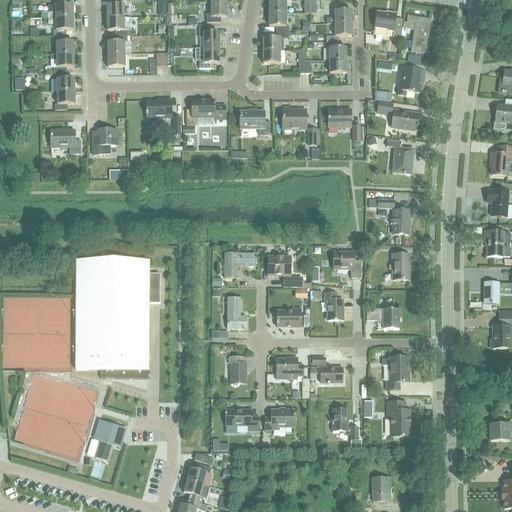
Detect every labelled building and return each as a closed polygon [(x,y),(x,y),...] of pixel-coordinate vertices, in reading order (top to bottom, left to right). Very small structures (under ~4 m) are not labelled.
[(20,0),(12,0),(13,11),(20,10),(20,0)] [(49,20),(73,19),(73,7),(66,7),(66,1),(53,1),(53,7),(49,7),(49,20)] [(127,2),(114,2),(114,8),(107,8),(107,20),(124,20),(124,8),(127,7),(127,2)] [(159,17),(167,17),(167,15),(167,5),(167,2),(159,2),(159,17)] [(269,16),(286,16),(286,3),(269,3),(269,16)] [(227,4),(212,4),(212,15),(207,15),(207,24),(221,24),(221,18),(228,18),(227,4)] [(335,20),(327,20),(327,26),(335,26),(352,26),(351,13),(335,13),(335,20)] [(389,15),(376,13),(374,30),(388,31),(387,32),(394,33),(393,40),(400,41),(403,21),(396,20),(397,15),(389,14),(389,15)] [(286,16),(269,16),(269,28),(276,28),(276,34),(289,34),(289,28),(286,28),(286,16)] [(403,25),(403,31),(414,32),(411,54),(415,55),(415,57),(409,56),(407,65),(423,68),(425,56),(429,57),(430,45),(428,44),(430,28),(431,21),(407,18),(406,25),(403,25)] [(73,19),(49,20),(49,25),(57,25),(57,32),(54,32),(54,38),(67,38),(66,32),(74,32),(73,19)] [(124,20),(107,20),(107,33),(114,33),(114,38),(128,38),(128,37),(136,37),(136,32),(128,32),(125,32),(124,20)] [(309,23),(302,22),(301,32),(308,33),(309,23)] [(352,26),(335,26),(335,38),(326,38),(326,45),(339,44),(339,38),(352,38),(352,26)] [(204,50),(219,50),(219,35),(213,35),(213,29),(199,29),(199,38),(204,38),(204,50)] [(276,40),(263,40),(263,53),(280,53),(280,40),(289,40),(289,39),(306,39),(306,34),(289,34),(276,34),(276,40)] [(67,44),(67,38),(54,38),(54,44),(57,44),(57,56),(74,56),(74,44),(67,44)] [(115,44),(108,44),(108,57),(125,56),(125,44),(128,44),(128,38),(114,38),(115,44)] [(339,44),(326,45),(327,50),(329,50),(329,63),(346,63),(346,50),(339,50),(339,44)] [(176,58),(185,58),(185,50),(175,50),(176,58)] [(204,50),(196,50),(196,62),(199,62),(199,70),(214,70),(214,65),(219,65),(219,50),(204,50)] [(280,53),(263,53),(263,65),(280,65),(280,58),(284,58),(284,52),(280,53)] [(74,56),(57,56),(51,56),(51,69),(55,69),(55,75),(67,75),(67,69),(74,69),(74,56)] [(125,56),(108,57),(108,69),(125,69),(125,56)] [(346,63),(329,63),(329,76),(347,75),(346,63)] [(425,73),(401,69),(398,97),(406,98),(406,93),(420,95),(422,81),(424,82),(425,73)] [(511,72),(504,71),(502,85),(500,85),(499,94),(511,96),(511,72)] [(67,75),(55,75),(55,81),(50,81),(51,94),(58,94),(75,93),(74,81),(67,81),(67,75)] [(21,78),(12,78),(12,92),(21,92),(21,78)] [(393,95),(376,92),(375,102),(391,104),(393,95)] [(75,93),(58,94),(58,106),(55,106),(55,112),(68,112),(68,106),(75,106),(75,93)] [(171,102),(147,103),(147,120),(172,120),(171,102)] [(186,112),(186,128),(183,128),(183,136),(196,136),(196,128),(197,128),(197,120),(216,120),(216,122),(226,122),(226,108),(215,107),(215,106),(214,106),(214,102),(192,103),(192,112),(186,112)] [(393,106),(379,104),(377,116),(391,117),(392,112),(393,106)] [(511,107),(505,107),(498,106),(497,113),(496,124),(495,124),(494,132),(503,133),(506,131),(507,125),(511,125),(511,107)] [(297,114),(283,114),(283,132),(306,132),(306,112),(297,112),(297,114)] [(342,114),(328,114),(329,130),(351,130),(351,112),(342,112),(342,114)] [(404,114),(394,112),(392,130),(416,133),(418,118),(404,116),(404,114)] [(249,114),(241,114),(241,131),(260,131),(260,138),(271,138),(271,124),(264,124),(264,114),(257,114),(257,113),(249,113),(249,114)] [(60,133),(51,133),(51,150),(70,149),(70,157),(81,156),(81,142),(75,142),(75,132),(67,133),(67,131),(60,131),(60,133)] [(320,131),(316,131),(309,131),(309,148),(320,148),(320,131)] [(120,138),(117,138),(117,132),(99,132),(99,134),(93,134),(94,157),(100,157),(100,156),(110,156),(110,148),(117,148),(117,147),(120,147),(120,138)] [(401,144),(387,142),(386,149),(394,149),(392,175),(412,177),(414,151),(400,150),(401,144)] [(491,155),(490,163),(492,163),(491,177),(507,178),(511,178),(511,149),(498,148),(497,155),(491,155)] [(143,154),(131,154),(131,162),(144,162),(143,154)] [(488,192),(487,201),(492,202),(491,218),(502,218),(506,219),(511,218),(511,207),(507,207),(508,193),(511,192),(511,186),(501,186),(501,192),(500,192),(493,192),(493,193),(488,192)] [(369,202),(369,209),(378,210),(394,211),(394,202),(378,202),(369,202)] [(409,213),(394,212),(393,237),(409,237),(409,213)] [(510,234),(503,234),(485,234),(485,243),(487,243),(487,258),(503,259),(510,259),(510,234)] [(298,262),(304,256),(300,251),(293,256),(298,262)] [(355,254),(333,254),(333,272),(351,271),(351,280),(361,280),(361,262),(355,262),(355,254)] [(256,256),(225,256),(225,280),(238,281),(238,267),(244,267),(244,269),(256,269),(256,256)] [(409,257),(393,257),(393,283),(409,283),(409,257)] [(291,259),(268,259),(268,277),(291,277),(291,259)] [(149,263),(76,262),(76,372),(101,372),(101,376),(101,380),(148,381),(149,372),(149,305),(160,305),(160,304),(160,281),(160,275),(149,275),(149,268),(149,263)] [(302,280),(284,280),(284,288),(302,288),(302,280)] [(499,285),(484,284),(484,305),(498,305),(498,296),(511,295),(511,285),(499,285)] [(292,289),(293,299),(305,298),(305,289),(292,289)] [(338,296),(325,295),(325,304),(328,304),(328,323),(343,323),(343,303),(338,303),(338,296)] [(241,300),(227,300),(227,331),(246,331),(246,319),(239,319),(239,313),(241,313),(241,300)] [(293,313),(277,313),(277,329),(301,329),(301,311),(293,311),(293,313)] [(399,311),(367,311),(367,323),(383,323),(383,331),(399,331),(399,311)] [(493,341),(491,341),(491,351),(511,350),(511,328),(511,327),(511,320),(501,321),(498,321),(498,328),(492,328),(493,341)] [(243,360),(229,360),(229,366),(230,366),(230,386),(232,386),(234,388),(237,388),(239,386),(246,386),(246,366),(243,366),(243,360)] [(290,362),(277,362),(276,376),(276,382),(288,382),(288,376),(297,376),(297,378),(303,378),(303,367),(297,367),(297,360),(290,360),(290,362)] [(321,366),(321,370),(317,370),(317,369),(312,369),(311,376),(321,376),(321,385),(343,385),(343,369),(325,369),(325,360),(313,360),(313,366),(321,366)] [(409,384),(409,360),(382,360),(382,368),(389,368),(390,384),(387,384),(387,393),(400,392),(400,384),(409,384)] [(373,403),(364,403),(364,412),(373,412),(373,403)] [(391,413),(391,438),(411,438),(411,412),(405,412),(405,404),(387,404),(388,413),(391,413)] [(349,411),(333,411),(333,433),(352,433),(352,442),(352,448),(351,449),(361,449),(361,448),(361,442),(358,442),(358,428),(349,428),(349,411)] [(251,413),(226,413),(226,428),(227,428),(227,435),(237,435),(248,435),(248,433),(259,433),(259,420),(251,420),(251,413)] [(265,420),(265,433),(271,433),(271,430),(295,430),(294,413),(271,413),(271,420),(265,420)] [(126,430),(106,424),(96,460),(107,463),(111,446),(120,449),(126,430)] [(508,435),(511,434),(511,424),(497,424),(497,427),(489,427),(490,443),(508,443),(508,435)] [(213,449),(213,454),(229,454),(229,449),(229,445),(219,445),(220,441),(213,441),(213,449)] [(190,470),(187,482),(204,487),(208,488),(212,476),(210,475),(211,469),(193,465),(192,470),(190,470)] [(69,468),(67,475),(76,478),(78,471),(69,468)] [(372,481),(373,504),(389,503),(388,488),(390,488),(390,480),(372,481)] [(187,482),(184,494),(191,496),(189,502),(201,506),(207,507),(201,505),(203,499),(206,500),(210,488),(208,488),(204,487),(187,482)] [(504,493),(502,493),(502,501),(504,501),(504,511),(511,511),(511,483),(503,483),(504,493)] [(180,506),(178,511),(196,511),(197,511),(201,511),(205,511),(206,511),(212,511),(213,509),(207,507),(201,506),(189,502),(187,508),(180,506)]
